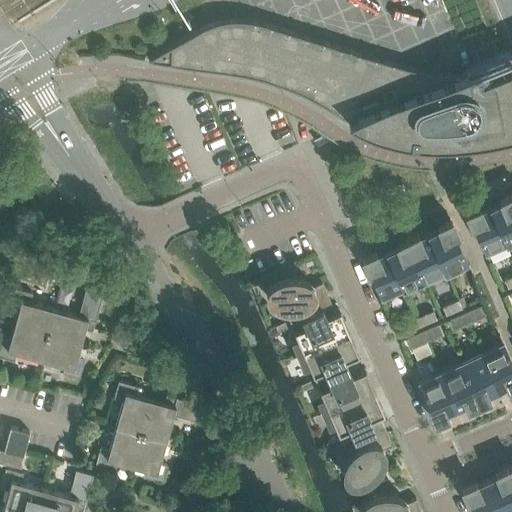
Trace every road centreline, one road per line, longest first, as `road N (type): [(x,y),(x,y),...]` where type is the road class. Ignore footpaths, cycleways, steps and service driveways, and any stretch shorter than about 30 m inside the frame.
road 1 (residential): [(127,237),(297,163),(448,511)]
road 2 (residential): [(262,457),(229,390),(127,237)]
road 3 (residential): [(127,237),(5,60)]
road 4 (secondary): [(5,60),(111,0)]
